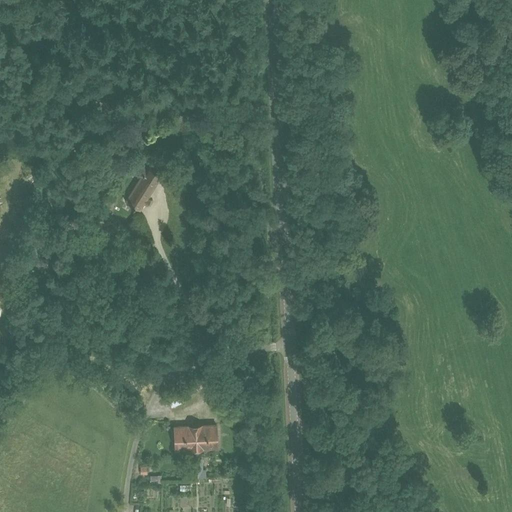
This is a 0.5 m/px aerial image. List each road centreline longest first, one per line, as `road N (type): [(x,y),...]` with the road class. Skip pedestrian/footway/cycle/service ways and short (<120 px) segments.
road 1 (track): [(225,355),(60,300),(107,60),(87,26),(16,0)]
road 2 (secondary): [(299,511),(273,0)]
road 3 (track): [(125,511),(140,428),(165,383),(211,359),(291,346)]
